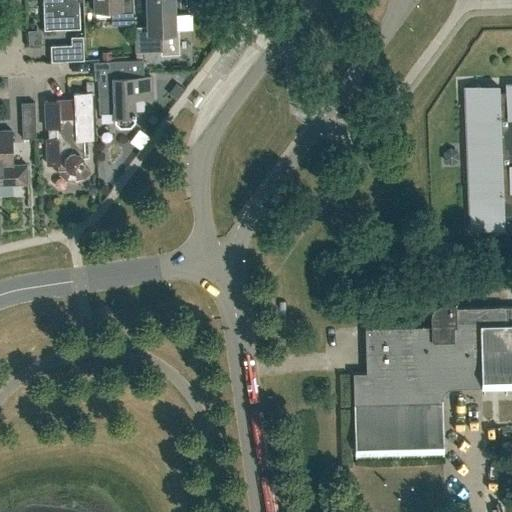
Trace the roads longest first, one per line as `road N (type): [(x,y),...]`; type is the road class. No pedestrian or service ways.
road 1 (tertiary): [(231,255),(238,233),(401,0)]
road 2 (tertiary): [(311,0),(205,150),(199,190),(214,260)]
road 3 (tertiary): [(263,511),(223,281)]
road 4 (tertiary): [(0,297),(214,260)]
